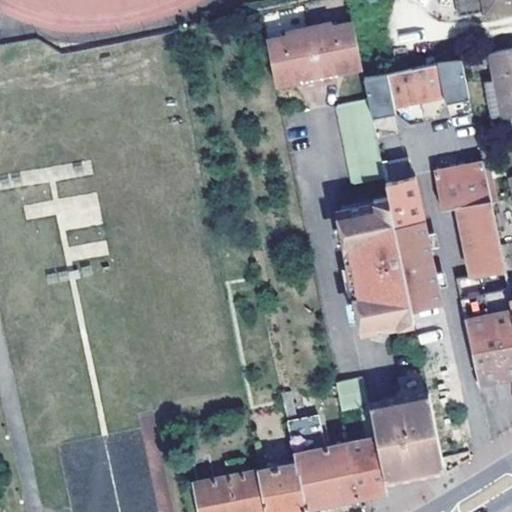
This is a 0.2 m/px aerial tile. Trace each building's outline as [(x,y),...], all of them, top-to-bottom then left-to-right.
[(455,0),(459,15),(486,12),(483,0),(455,0)] [(511,0),(483,0),(486,12),(511,5),(511,0)] [(302,88),(337,81),(336,75),(362,69),(353,24),(333,28),(332,23),(285,34),(286,38),(267,42),(276,87),(301,82),(302,88)] [(174,31),(153,35),(156,51),(177,47),(174,31)] [(504,116),(511,114),(511,47),(490,51),(493,66),(496,80),(504,116)] [(462,57),(465,71),(493,66),(490,51),(462,57)] [(462,57),(438,62),(443,92),(445,100),(470,94),(465,71),(462,57)] [(438,62),(388,72),(393,102),(443,92),(438,62)] [(388,72),(363,77),(369,100),(371,114),(395,110),(393,102),(388,72)] [(492,118),(504,116),(496,80),(485,83),(492,118)] [(369,100),(337,107),(353,184),(384,178),(381,161),(371,114),(369,100)] [(481,149),(484,162),(500,243),(506,242),(487,148),(481,149)] [(384,178),(385,180),(419,173),(416,154),(381,161),(384,178)] [(236,177),(232,157),(219,160),(223,179),(236,177)] [(458,204),(470,275),(506,269),(500,243),(484,162),(436,173),(443,206),(458,204)] [(390,205),(411,307),(417,306),(417,305),(447,299),(422,172),(419,173),(385,180),(390,205)] [(354,221),(340,223),(361,320),(374,317),(375,324),(413,316),(411,307),(390,205),(353,213),(354,221)] [(358,328),(375,324),(374,317),(361,320),(340,223),(354,221),(353,213),(335,216),(358,328)] [(511,298),(511,294),(506,269),(470,275),(458,277),(480,380),(511,373),(511,298)] [(341,409),(370,404),(365,377),(336,383),(341,409)] [(293,450),(325,444),(320,415),(298,419),(292,391),(281,392),(293,450)] [(430,394),(370,406),(377,437),(385,474),(416,468),(444,462),(430,394)] [(371,491),(387,488),(385,474),(377,437),(370,406),(361,408),(366,435),(348,439),(359,494),(371,491)] [(296,461),(305,505),(359,494),(348,439),(325,444),(293,450),(296,461)] [(260,468),(268,511),(305,505),(296,461),(260,468)] [(266,511),(268,511),(260,468),(194,481),(200,511),(266,511)]
